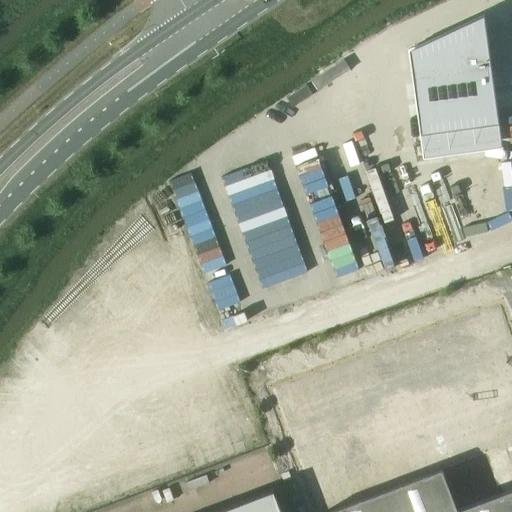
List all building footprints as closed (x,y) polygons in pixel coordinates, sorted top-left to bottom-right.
[(484,15),(445,33),(409,50),(420,135),(499,124),(486,27),(484,15)] [(506,164),(505,146),(492,146),(492,154),(474,154),(474,165),(506,164)] [(264,160),(219,173),(255,290),(272,284),(274,291),(292,286),(289,275),(298,272),(264,160)] [(464,181),(432,194),(454,246),(486,233),(464,181)] [(177,190),(217,328),(241,322),(201,183),(177,190)] [(366,231),(340,239),(336,223),(316,228),(332,284),(397,265),(390,240),(370,246),(366,231)] [(511,276),(501,277),(507,355),(511,354),(511,276)] [(511,511),(511,489),(457,511),(441,470),(385,320),(260,368),(314,511),(511,511)]
